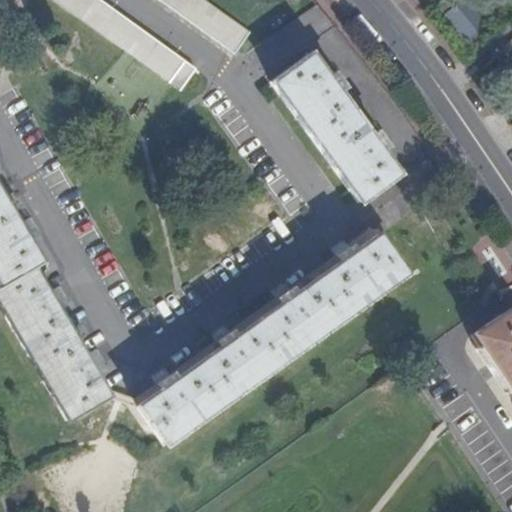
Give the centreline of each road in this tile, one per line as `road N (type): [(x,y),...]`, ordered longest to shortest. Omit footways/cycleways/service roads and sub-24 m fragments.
road 1 (residential): [(133,364),(332,230),(335,218),(216,63),(128,0)]
road 2 (residential): [(133,364),(0,138)]
road 3 (tertiary): [(511,194),(369,0)]
